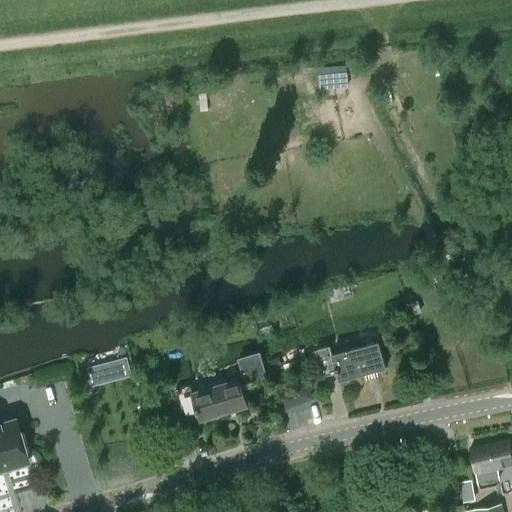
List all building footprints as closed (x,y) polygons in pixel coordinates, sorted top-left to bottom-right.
[(347,74),(319,77),(320,88),(348,85),(347,74)] [(408,303),(412,314),(419,311),(415,300),(408,303)] [(264,311),(255,314),(257,321),(266,319),(264,311)] [(338,381),(385,369),(379,342),(332,354),(330,347),(315,350),(322,377),(336,373),(338,381)] [(259,354),(236,361),(245,390),(268,384),(265,372),(259,354)] [(278,356),(269,358),(273,374),(282,372),(278,356)] [(99,365),(87,368),(92,386),(104,383),(99,365)] [(200,420),(246,406),(239,380),(192,393),(190,386),(175,390),(183,416),(197,412),(200,420)] [(295,389),(281,395),(286,409),(294,406),(298,398),(295,389)] [(13,419),(0,423),(0,471),(26,463),(13,419)] [(505,439),(469,446),(469,447),(473,464),(474,469),(476,469),(478,480),(500,476),(501,481),(502,487),(504,496),(511,494),(511,454),(508,438),(505,439)] [(460,480),(464,499),(475,497),(472,478),(460,480)]
